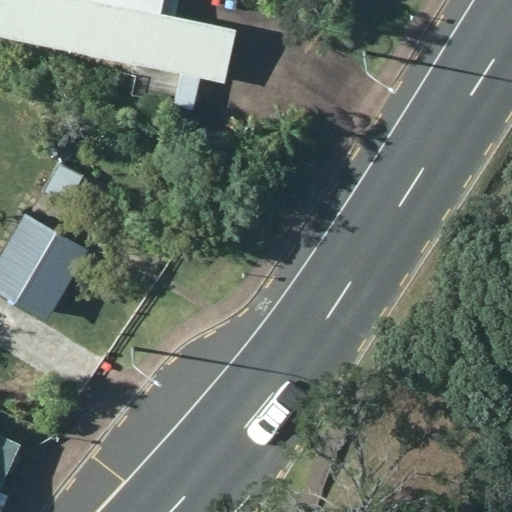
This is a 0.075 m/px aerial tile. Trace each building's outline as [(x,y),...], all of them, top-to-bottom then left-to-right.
[(0,0),(0,43),(226,89),(237,33),(176,21),(180,0),(178,0),(0,0)] [(0,150),(19,121),(0,108),(0,150)] [(60,164),(42,197),(66,210),(84,177),(60,164)] [(0,257),(0,297),(48,325),(88,254),(9,210),(0,226),(13,234),(0,257)] [(0,488),(17,450),(0,442),(0,488)]
